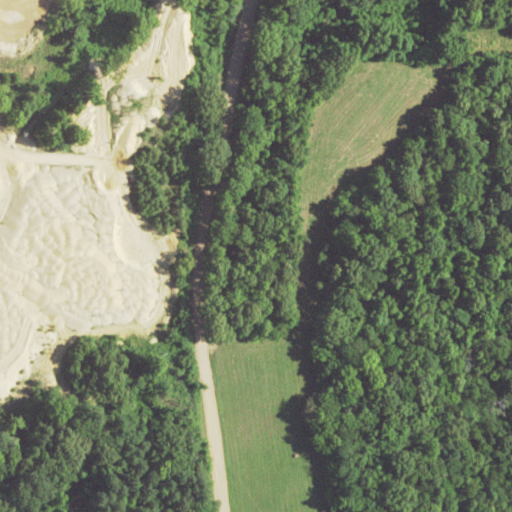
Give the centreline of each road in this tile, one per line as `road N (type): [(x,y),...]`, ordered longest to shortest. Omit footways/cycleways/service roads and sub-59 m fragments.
road 1 (residential): [(176,511),(164,297),(223,0)]
road 2 (residential): [(0,458),(118,323),(164,297)]
